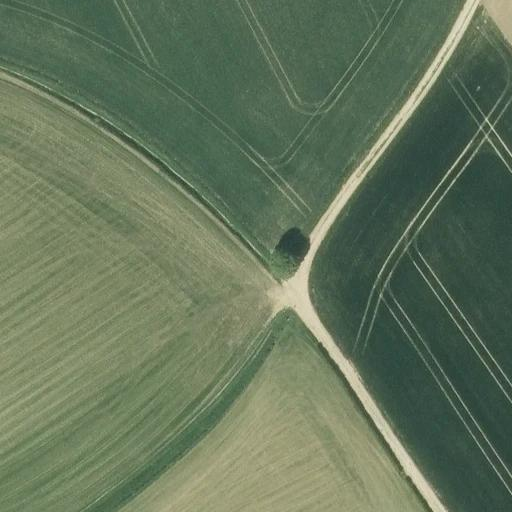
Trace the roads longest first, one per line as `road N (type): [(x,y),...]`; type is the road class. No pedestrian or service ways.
road 1 (track): [(292,285),(322,225),(426,81),(473,0)]
road 2 (track): [(292,285),(437,511)]
